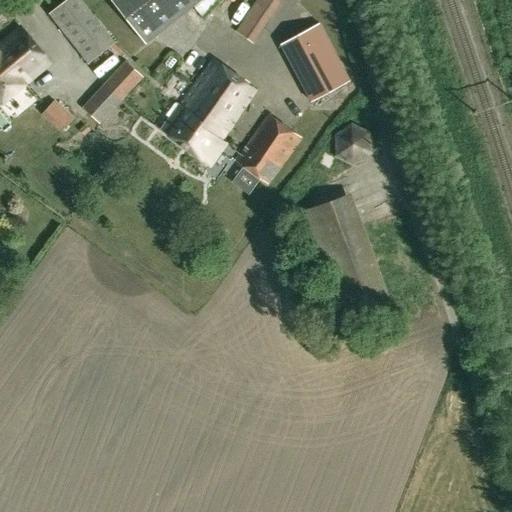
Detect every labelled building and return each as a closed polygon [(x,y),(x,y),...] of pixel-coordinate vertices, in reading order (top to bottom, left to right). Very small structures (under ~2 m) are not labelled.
[(81,0),(68,0),(51,14),(89,64),(115,43),(81,0)] [(112,0),(126,17),(135,29),(145,41),(146,42),(193,5),(199,0),(112,0)] [(256,0),(237,30),(256,44),(283,0),(256,0)] [(193,19),(210,34),(217,26),(200,11),(193,19)] [(313,101),(351,81),(321,23),(283,44),(313,101)] [(22,27),(0,45),(0,97),(4,103),(27,84),(27,83),(52,62),(22,27)] [(164,128),(211,162),(227,140),(223,138),(257,92),(215,61),(182,107),(180,106),(164,128)] [(88,111),(105,125),(145,76),(128,62),(88,111)] [(67,106),(74,95),(61,87),(54,99),(67,106)] [(269,113),(237,158),(271,185),(302,137),(269,113)] [(78,129),(84,136),(91,130),(85,124),(78,129)] [(369,152),(368,133),(352,126),(337,136),(339,153),(355,161),(369,152)] [(320,161),(303,184),(318,196),(335,173),(320,161)] [(391,298),(352,193),(301,210),(339,318),(391,298)] [(423,255),(403,263),(407,272),(427,265),(423,255)] [(447,311),(435,285),(414,295),(427,321),(447,311)]
